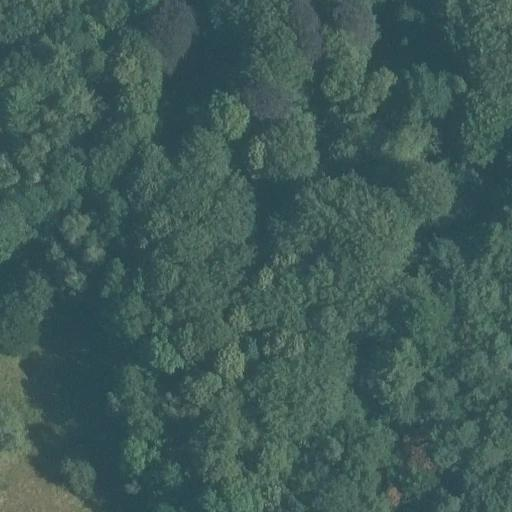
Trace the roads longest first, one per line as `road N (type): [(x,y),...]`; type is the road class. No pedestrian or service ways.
road 1 (track): [(511,228),(294,511)]
road 2 (unclassified): [(127,0),(0,67)]
